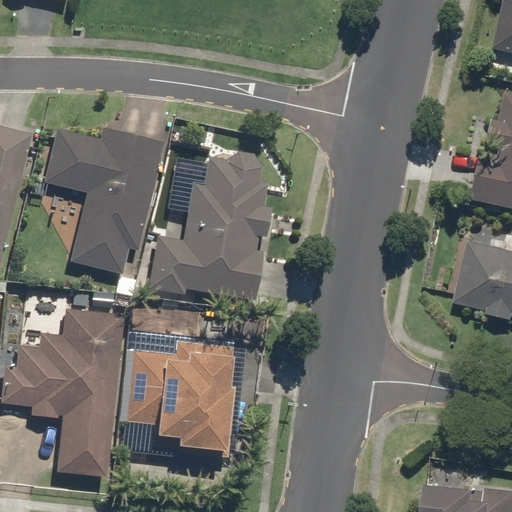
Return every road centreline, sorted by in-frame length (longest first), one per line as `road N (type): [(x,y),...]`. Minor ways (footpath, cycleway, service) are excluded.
road 1 (residential): [(0,64),(189,70),(391,111)]
road 2 (residential): [(391,111),(344,377)]
road 3 (residential): [(344,377),(511,405)]
road 4 (residential): [(344,377),(319,511)]
